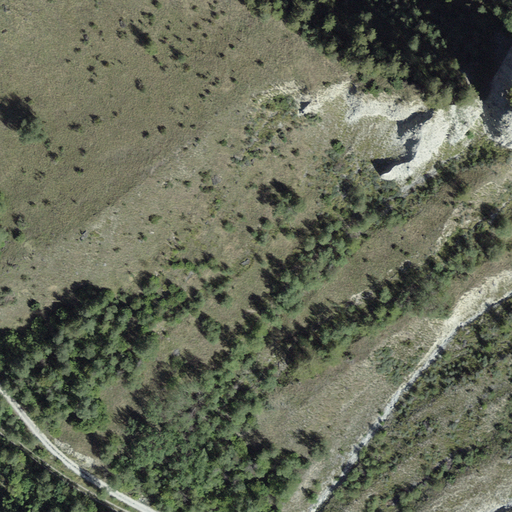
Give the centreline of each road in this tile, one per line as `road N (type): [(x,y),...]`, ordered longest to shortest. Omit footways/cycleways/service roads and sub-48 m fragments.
road 1 (track): [(154,511),(62,456),(0,390)]
road 2 (track): [(123,511),(0,431)]
